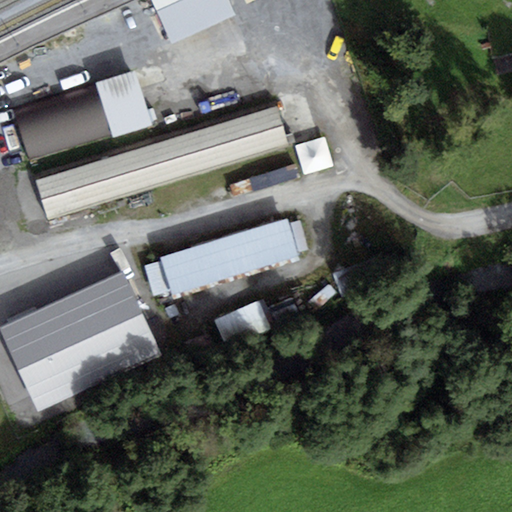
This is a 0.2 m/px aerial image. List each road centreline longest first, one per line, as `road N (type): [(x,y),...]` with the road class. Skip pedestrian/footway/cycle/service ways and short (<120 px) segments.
road 1 (residential): [(511,215),(460,224),(430,219),(368,172),(143,237),(0,268)]
road 2 (track): [(143,237),(159,293),(170,304),(187,304),(310,262),(327,229),(325,185)]
